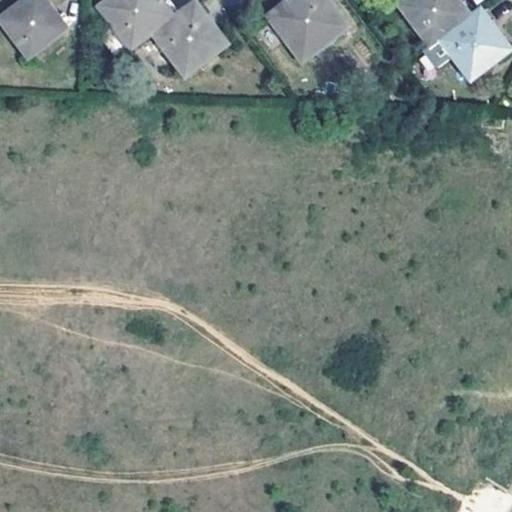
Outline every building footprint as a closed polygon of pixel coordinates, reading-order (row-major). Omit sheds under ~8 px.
[(45,0),(22,0),(1,15),(30,56),(67,29),(45,0)] [(112,0),(109,3),(137,42),(157,27),(158,29),(177,14),(167,0),(112,0)] [(212,18),(199,0),(198,0),(178,15),(177,14),(158,29),(188,70),(229,41),(212,18)] [(289,0),(270,13),(306,60),(349,28),(329,0),(289,0)] [(407,0),(402,4),(430,42),(441,34),(442,35),(471,14),(460,0),(407,0)] [(511,49),(511,48),(484,8),(473,16),(471,14),(442,35),(472,77),(511,49)]
